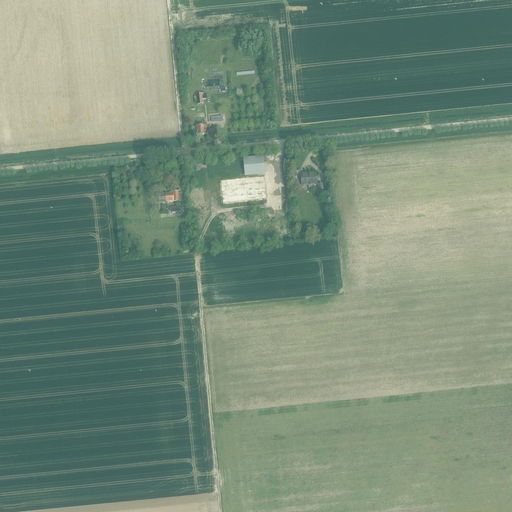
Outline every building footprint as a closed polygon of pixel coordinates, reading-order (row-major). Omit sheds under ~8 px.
[(205,132),(206,132),(206,126),(203,126),(203,124),(199,124),(199,127),(196,127),(197,136),(205,135),(205,132)] [(302,186),(317,185),(315,173),(301,175),(302,186)] [(245,189),(228,190),(228,183),(224,184),(225,198),(239,197),(239,193),(245,193),(245,189)] [(166,200),(165,194),(160,195),(160,194),(157,194),(158,203),(162,203),(162,201),(166,200)] [(180,206),(170,207),(171,212),(178,212),(178,215),(181,214),(180,206)] [(256,211),(215,215),(218,240),(258,236),(256,216),(256,211)] [(286,212),(256,216),(258,236),(288,232),(286,212)]
